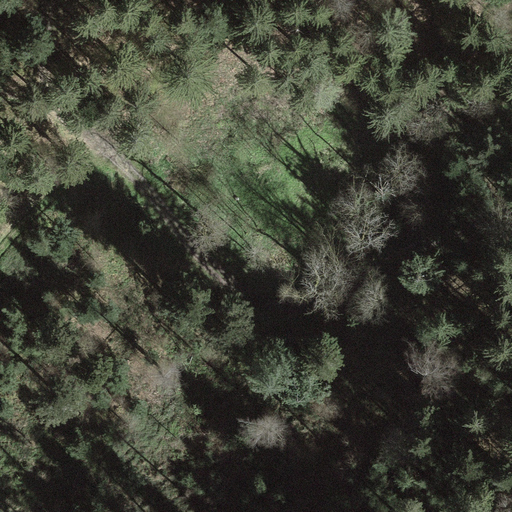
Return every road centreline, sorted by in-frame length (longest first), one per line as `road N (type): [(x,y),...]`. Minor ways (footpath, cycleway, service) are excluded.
road 1 (track): [(50,0),(54,68),(118,165),(220,268),(305,306),(478,214),(511,204)]
road 2 (track): [(0,109),(118,165)]
